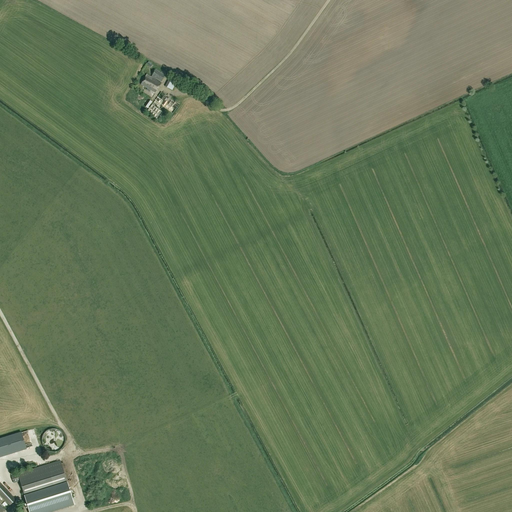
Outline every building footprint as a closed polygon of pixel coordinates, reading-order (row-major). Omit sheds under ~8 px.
[(156,93),(161,83),(155,80),(156,79),(161,82),(165,75),(156,70),(151,76),(147,74),(141,85),(156,93)] [(170,77),(165,86),(172,90),(177,81),(170,77)] [(153,104),(160,109),(162,106),(172,114),(179,104),(175,101),(174,103),(168,98),(169,97),(161,92),(153,104)] [(163,112),(152,105),(147,112),(158,120),(163,112)] [(21,433),(0,439),(0,456),(26,448),(21,433)] [(59,454),(45,458),(46,464),(61,460),(59,454)] [(60,461),(11,476),(14,483),(20,481),(29,511),(48,511),(74,504),(60,461)] [(0,511),(2,511),(5,510),(0,505),(0,494),(10,506),(16,500),(0,482),(0,511)]
